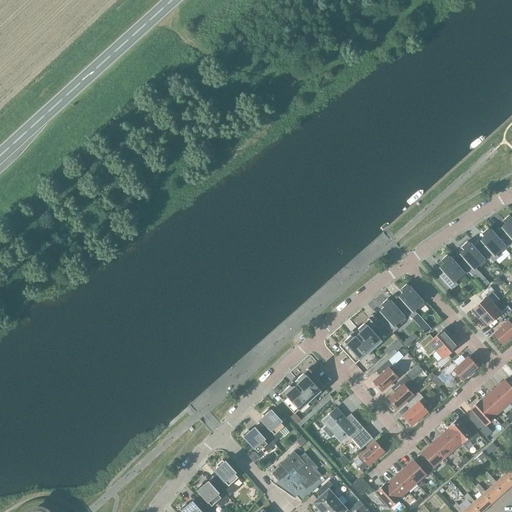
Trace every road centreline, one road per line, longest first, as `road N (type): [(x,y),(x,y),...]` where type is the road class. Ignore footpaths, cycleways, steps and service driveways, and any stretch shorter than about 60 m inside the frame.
road 1 (trunk): [(0,157),(174,0)]
road 2 (residential): [(406,445),(312,340)]
road 3 (residential): [(495,366),(404,264)]
road 4 (residential): [(219,433),(312,340)]
road 5 (residential): [(404,264),(511,195)]
